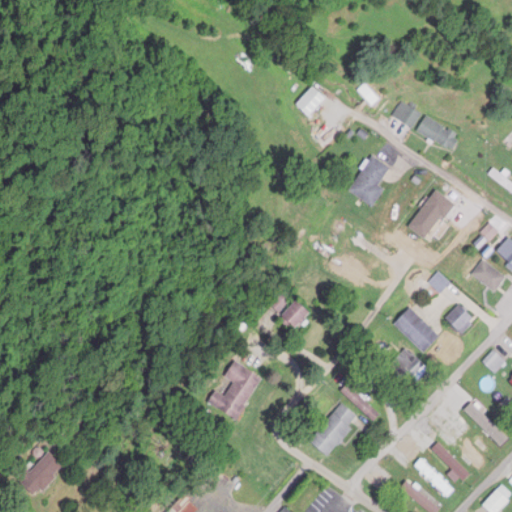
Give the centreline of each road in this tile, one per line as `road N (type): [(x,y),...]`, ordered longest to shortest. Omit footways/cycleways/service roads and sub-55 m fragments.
road 1 (residential): [(386,511),(269,428),(418,259)]
road 2 (residential): [(350,488),(511,310)]
road 3 (residential): [(329,96),(511,218)]
